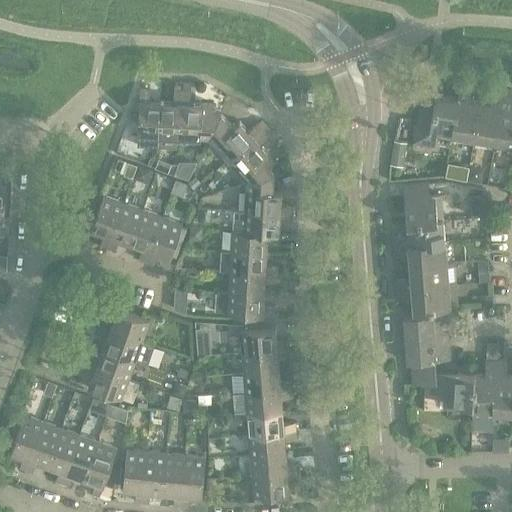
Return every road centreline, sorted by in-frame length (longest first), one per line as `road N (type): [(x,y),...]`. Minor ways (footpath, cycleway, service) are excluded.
road 1 (tertiary): [(383,470),(362,120)]
road 2 (residential): [(310,281),(301,126),(362,120)]
road 3 (tertiary): [(362,120),(349,56),(312,21),(237,0)]
road 4 (residential): [(327,511),(318,378)]
road 5 (residential): [(383,470),(511,466)]
road 6 (residential): [(0,368),(36,250)]
road 7 (residential): [(61,378),(101,262)]
